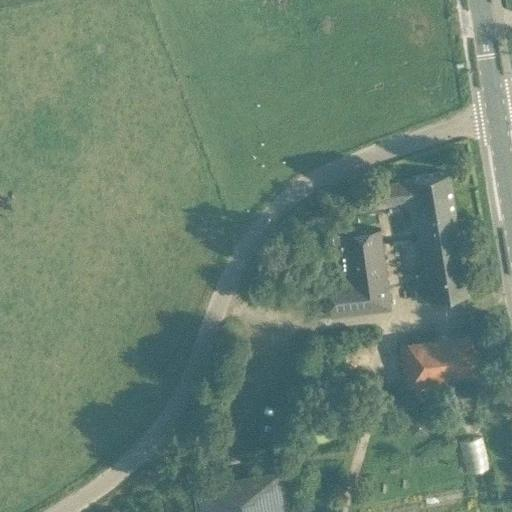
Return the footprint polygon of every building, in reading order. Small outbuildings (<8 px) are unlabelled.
[(355,188),(347,189),(350,209),(359,208),(379,205),(416,198),(428,270),(416,272),(420,300),(432,298),(449,296),(469,292),(452,192),(449,171),(412,177),(413,178),(355,187),(355,188)] [(349,276),(326,279),(331,315),(380,309),(378,290),(388,289),(380,228),(343,233),(345,246),(336,247),(334,234),(333,234),(339,273),(348,272),(349,276)] [(475,330),(455,333),(400,341),(407,389),(462,381),(482,378),(475,330)] [(468,472),(490,467),(483,437),(461,442),(468,472)] [(288,511),(281,468),(193,482),(197,511),(288,511)]
